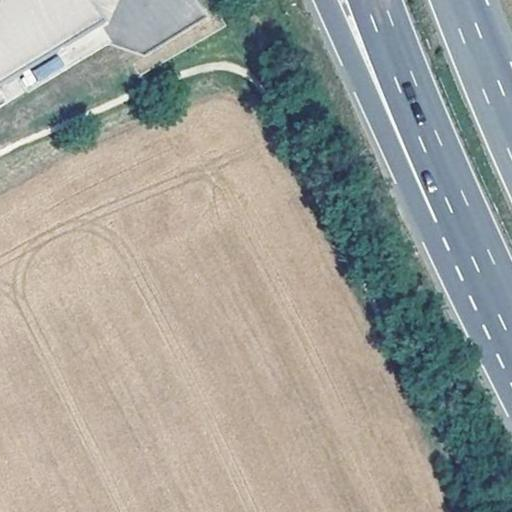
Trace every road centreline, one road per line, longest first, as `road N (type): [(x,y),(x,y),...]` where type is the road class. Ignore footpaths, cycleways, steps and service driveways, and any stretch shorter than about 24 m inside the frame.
road 1 (motorway): [(331,0),(511,381)]
road 2 (motorway): [(377,0),(443,170),(511,309)]
road 3 (motorway): [(511,134),(456,0)]
